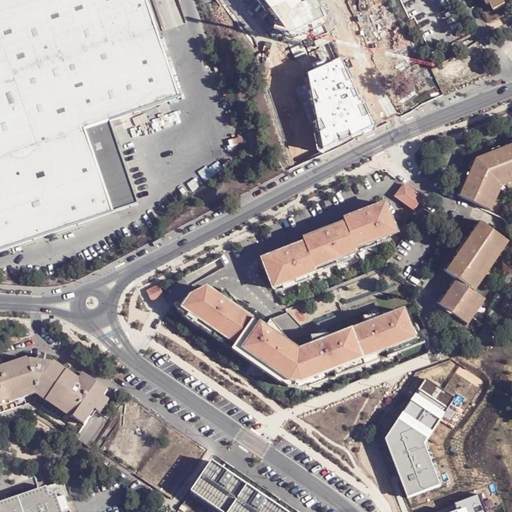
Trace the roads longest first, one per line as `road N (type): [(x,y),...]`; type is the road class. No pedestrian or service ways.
road 1 (tertiary): [(390,139),(120,277)]
road 2 (residential): [(353,511),(122,348)]
road 3 (residential): [(329,0),(390,139)]
road 4 (tertiary): [(511,90),(390,139)]
